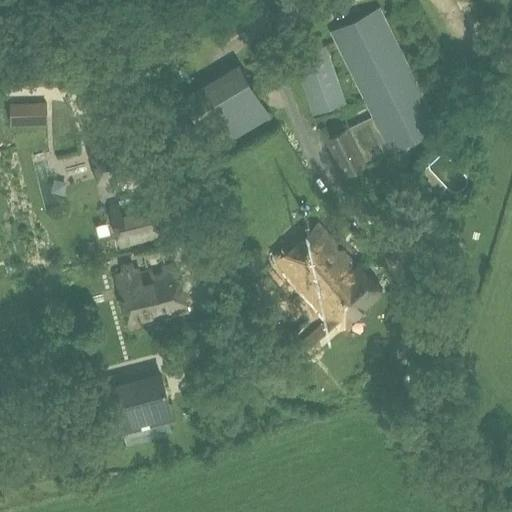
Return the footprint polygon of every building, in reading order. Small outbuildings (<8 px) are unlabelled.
[(344,173),(375,158),(437,127),(378,7),(331,30),(374,114),(327,139),(344,173)] [(324,45),(294,56),(314,112),(344,101),(324,45)] [(184,97),(215,148),(269,115),(239,64),(184,97)] [(96,181),(97,186),(136,176),(128,145),(89,155),(96,181)] [(97,186),(96,181),(76,186),(80,202),(100,196),(97,186)] [(160,234),(150,196),(111,206),(120,244),(160,234)] [(382,287),(363,266),(360,269),(317,222),(276,260),(328,318),(303,341),(312,351),(382,287)] [(140,272),(139,268),(116,274),(129,326),(187,311),(174,263),(140,272)] [(100,390),(112,435),(172,418),(160,374),(100,390)]
